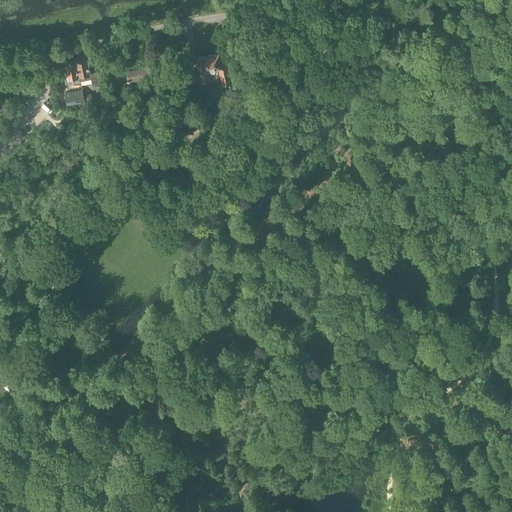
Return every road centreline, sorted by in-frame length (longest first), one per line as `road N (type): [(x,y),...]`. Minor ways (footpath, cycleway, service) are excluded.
road 1 (unclassified): [(0,58),(187,23)]
road 2 (unclassified): [(218,17),(343,2),(394,30)]
